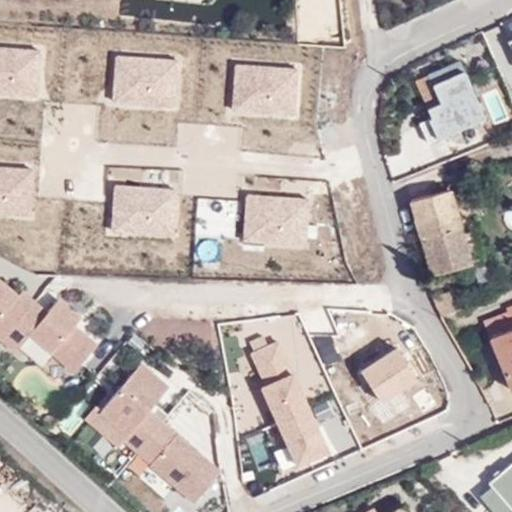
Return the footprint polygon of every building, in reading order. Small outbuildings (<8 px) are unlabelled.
[(295,0),(296,43),(338,42),(337,0),(295,0)] [(43,51),(0,48),(0,99),(40,102),(43,51)] [(182,60),(116,56),(113,107),(179,111),(182,60)] [(483,122),(461,63),(414,81),(437,140),(483,122)] [(301,68),(235,64),(231,114),(298,118),(301,68)] [(36,167),(0,165),(0,215),(33,218),(36,167)] [(179,189),(113,185),(110,236),(176,240),(179,189)] [(432,274),(471,262),(451,188),(411,200),(432,274)] [(312,198),(246,194),(243,245),(309,249),(312,198)] [(0,345),(34,374),(47,359),(68,377),(98,343),(53,304),(44,315),(0,277),(0,345)] [(511,305),(506,308),(508,312),(486,321),(511,388),(511,387),(511,305)] [(311,465),(330,457),(278,341),(251,353),(266,385),(261,389),(298,471),(311,465)] [(396,347),(359,370),(381,405),(418,382),(396,347)] [(140,361),(85,423),(115,450),(125,445),(194,505),(223,473),(150,409),(169,386),(140,361)] [(490,487),(477,498),(489,511),(508,511),(511,509),(511,461),(487,483),(490,487)]
